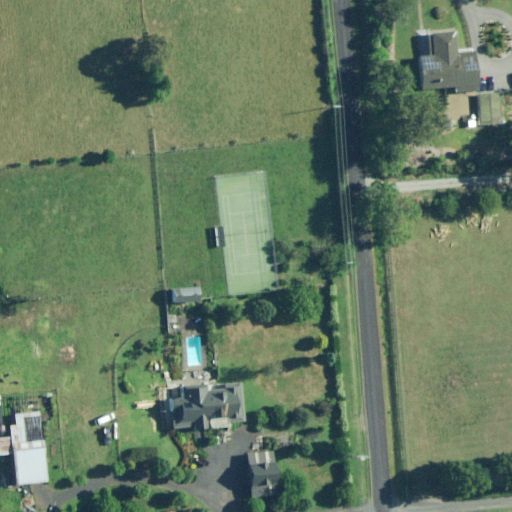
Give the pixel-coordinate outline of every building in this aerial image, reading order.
[(453,53),(451,33),(425,35),(427,56),(417,57),(419,90),(451,88),(452,93),(475,91),(471,51),(453,53)] [(498,124),(496,94),(476,96),(478,126),(498,124)] [(198,301),(197,288),(171,290),(171,303),(198,301)] [(240,423),(237,386),(213,388),(213,391),(203,392),(203,387),(182,388),(183,399),(166,400),(168,429),(194,427),(194,430),(204,429),(204,425),(240,423)] [(45,481),(37,412),(12,415),(14,425),(7,426),(8,437),(0,437),(0,455),(10,454),(14,485),(45,481)] [(261,453),(245,455),(249,498),(276,495),(272,462),(262,463),(261,453)]
